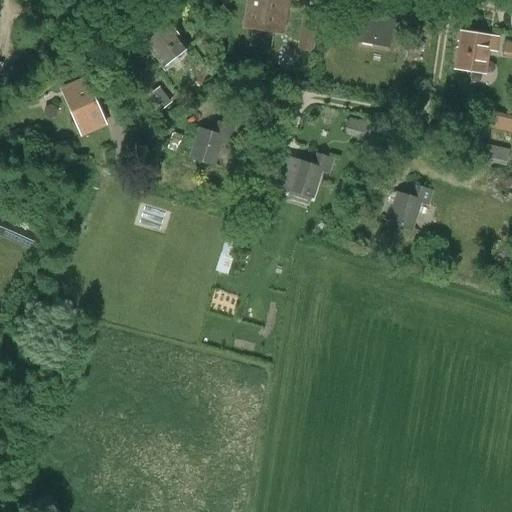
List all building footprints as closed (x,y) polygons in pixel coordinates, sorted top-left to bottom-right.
[(248,0),(245,23),(278,28),(282,0),(281,0),(248,0)] [(356,42),(386,48),(391,18),(361,13),(356,42)] [(303,14),(298,50),(313,52),(319,16),(303,14)] [(187,44),(169,21),(142,40),(160,64),(187,44)] [(497,39),(461,34),(456,69),(483,74),(487,50),(495,51),(497,39)] [(43,47),(26,60),(34,71),(51,58),(43,47)] [(84,81),(61,92),(81,136),(104,125),(104,124),(92,98),(84,81)] [(482,126),(511,133),(511,116),(486,110),(482,126)] [(189,159),(215,167),(224,139),(230,140),(235,124),(218,120),(214,131),(198,127),(189,159)] [(490,160),(509,161),(509,148),(490,147),(490,160)] [(332,157),(317,153),(313,162),(298,157),(287,190),(313,201),(322,172),(328,172),(332,157)] [(407,195),(396,191),(386,222),(413,232),(422,202),(427,204),(431,188),(412,182),(407,195)] [(18,243),(31,249),(37,236),(24,230),(18,243)]
